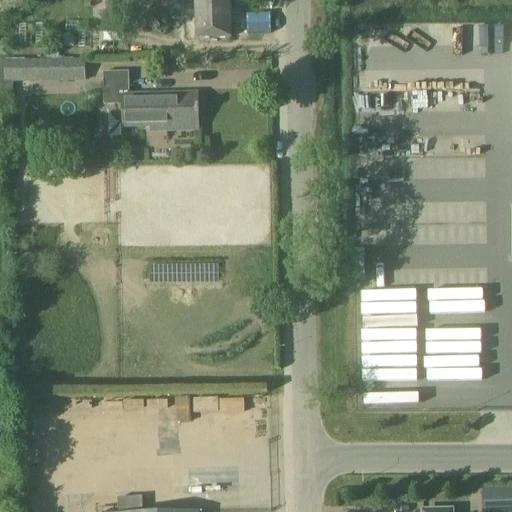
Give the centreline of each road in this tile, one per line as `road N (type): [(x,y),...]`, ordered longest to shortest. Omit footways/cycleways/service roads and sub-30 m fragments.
road 1 (unclassified): [(306,462),(295,0)]
road 2 (unclassified): [(511,460),(306,462)]
